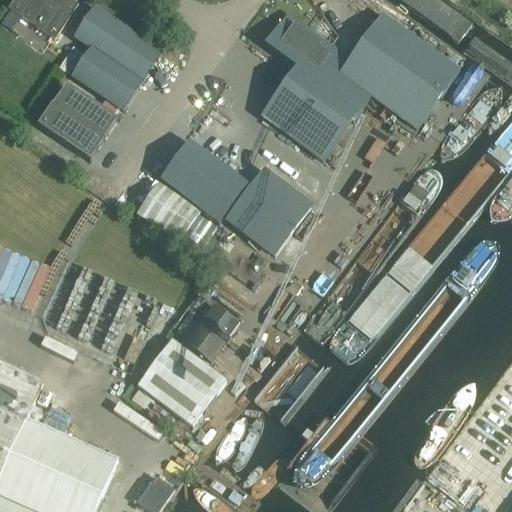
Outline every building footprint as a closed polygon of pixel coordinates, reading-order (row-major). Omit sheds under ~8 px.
[(19,0),(12,7),(9,10),(8,10),(8,11),(17,18),(41,34),(54,43),(78,8),(68,1),(66,0),(19,0)] [(0,38),(10,46),(5,53),(23,66),(44,40),(0,6),(0,38)] [(122,113),(160,57),(94,12),(75,40),(91,51),(73,79),(122,113)] [(323,166),(370,101),(417,135),(459,76),(381,20),(339,78),(323,67),(335,51),(289,18),(266,49),(296,71),(260,121),(323,166)] [(509,41),(511,36),(511,33),(495,21),(491,28),(509,41)] [(73,50),(59,71),(69,78),(83,57),(73,50)] [(117,126),(65,90),(38,130),(91,165),(117,126)] [(0,126),(19,144),(30,132),(10,114),(0,125),(0,126)] [(189,147),(160,186),(218,229),(247,190),(189,147)] [(221,226),(238,239),(240,235),(255,246),(252,249),(269,262),(304,214),(257,178),(221,226)] [(136,219),(178,248),(184,239),(202,252),(215,233),(197,220),(199,217),(158,189),(136,219)] [(33,270),(0,257),(0,304),(28,315),(39,288),(27,284),(33,270)] [(211,310),(183,348),(209,367),(237,328),(211,310)] [(167,355),(141,389),(188,425),(215,391),(167,355)] [(0,511),(96,511),(118,464),(27,423),(43,388),(0,368),(0,511)] [(161,470),(183,479),(187,469),(165,460),(161,470)] [(137,507),(143,511),(161,511),(175,494),(157,482),(153,487),(151,486),(137,507)]
